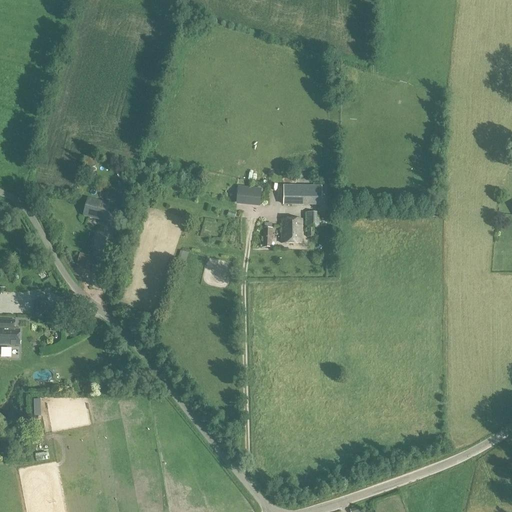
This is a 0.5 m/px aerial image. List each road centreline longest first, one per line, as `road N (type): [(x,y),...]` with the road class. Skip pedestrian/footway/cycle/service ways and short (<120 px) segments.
road 1 (unclassified): [(268,511),(63,271),(28,216),(0,193)]
road 2 (unclassified): [(312,511),(409,482),(511,425)]
road 3 (unknown): [(243,481),(241,279)]
